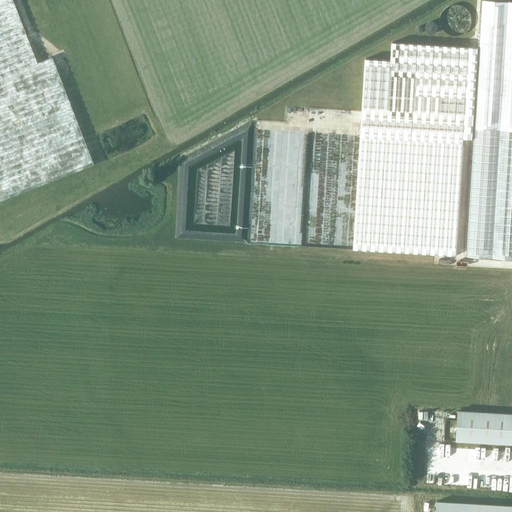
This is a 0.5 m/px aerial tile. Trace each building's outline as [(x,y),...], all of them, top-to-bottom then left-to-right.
[(11,0),(0,0),(0,200),(91,165),(50,57),(36,63),(11,0)] [(361,133),(354,250),(374,252),(458,256),(465,139),(472,139),(472,142),(466,259),(511,261),(511,4),(480,3),(478,47),(421,44),(392,42),(391,60),(365,59),(361,133)] [(440,19),(440,24),(443,29),(447,32),(452,34),(457,34),(462,33),(466,29),(469,25),(470,20),(469,15),(466,10),(462,7),(457,5),(452,5),(447,6),(443,10),(441,14),(440,19)] [(511,412),(457,409),(455,441),(511,444),(511,412)] [(436,511),(511,511),(511,504),(437,500),(436,511)]
